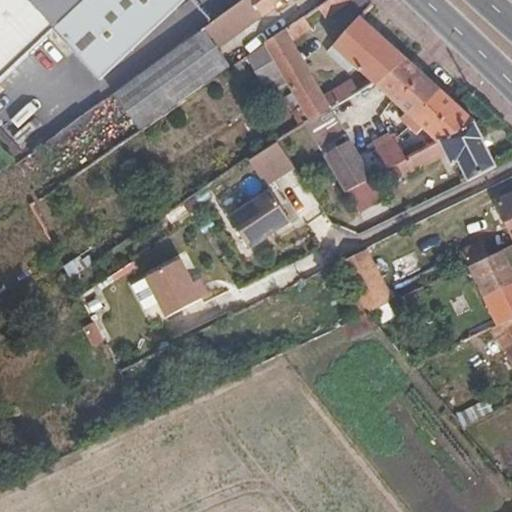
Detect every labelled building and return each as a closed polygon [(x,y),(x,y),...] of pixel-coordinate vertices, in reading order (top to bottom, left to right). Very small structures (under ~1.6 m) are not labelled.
[(188,0),(0,0),(0,60),(11,72),(58,27),(105,79),(188,0)] [(284,0),(244,0),(201,32),(218,50),(275,10),(275,7),(284,0)] [(353,0),(331,0),(320,8),(327,18),(353,0)] [(311,29),(304,19),(286,32),(292,42),(311,29)] [(333,46),(376,85),(406,62),(358,19),(333,46)] [(218,50),(201,32),(132,81),(142,93),(162,116),(232,69),(218,50)] [(292,42),(286,32),(267,45),(284,77),(290,89),(312,76),(292,42)] [(284,77),(267,45),(250,57),(265,88),(284,77)] [(426,129),(440,143),(475,123),(406,62),(376,85),(408,114),(404,119),(420,135),(426,129)] [(290,89),(310,125),(331,112),(361,94),(353,82),(324,99),(312,76),(290,89)] [(142,93),(132,81),(121,89),(131,100),(142,93)] [(28,111),(6,121),(15,142),(38,132),(28,111)] [(331,112),(310,125),(307,126),(351,194),(374,180),(331,112)] [(498,166),(475,123),(440,143),(408,161),(398,166),(406,177),(448,154),(453,165),(459,162),(470,181),(498,166)] [(408,161),(396,140),(380,149),(392,170),(398,166),(408,161)] [(384,198),(374,180),(351,194),(360,210),(384,198)] [(294,226),(274,195),(233,222),(253,253),(294,226)] [(511,196),(498,204),(511,235),(511,196)] [(463,253),(469,267),(486,259),(479,245),(463,253)] [(486,259),(469,267),(497,325),(511,317),(511,270),(503,251),(486,259)] [(394,303),(368,252),(344,264),(369,316),(394,303)] [(194,286),(182,261),(146,280),(167,319),(202,301),(194,286)] [(209,298),(201,282),(194,286),(202,301),(209,298)] [(345,332),(368,327),(365,316),(343,322),(345,332)] [(511,317),(497,325),(494,327),(511,361),(511,317)] [(91,346),(105,341),(98,322),(84,327),(91,346)] [(495,416),(488,404),(456,420),(466,432),(495,416)]
